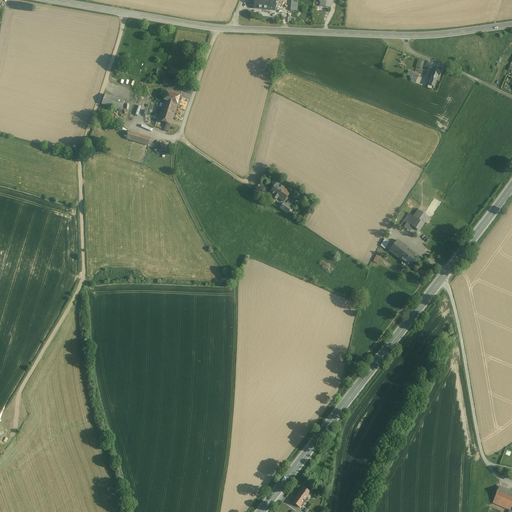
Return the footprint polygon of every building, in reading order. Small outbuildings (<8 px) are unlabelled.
[(255,0),(254,9),(275,11),(276,0),(290,0),(291,11),(297,12),(297,0),(255,0)] [(166,70),(159,67),(157,74),(164,76),(166,70)] [(441,71),(433,68),(430,76),(433,77),(430,84),(435,86),(441,71)] [(419,73),(407,69),(404,76),(416,82),(419,73)] [(182,95),(168,90),(159,120),(167,122),(165,129),(171,131),(182,95)] [(125,99),(107,93),(103,104),(122,110),(125,99)] [(152,137),(130,130),(127,139),(149,145),(152,137)] [(286,201),(292,192),(279,181),(272,191),(286,201)] [(288,203),(285,202),(281,208),(289,213),(295,204),(290,200),(288,203)] [(432,218),(419,208),(414,215),(408,212),(398,227),(409,235),(414,226),(421,230),(426,222),(429,224),(432,218)] [(419,254),(399,239),(389,251),(411,266),(419,254)] [(301,486),(290,503),(299,509),(310,492),(301,486)] [(511,507),(511,493),(499,488),(493,504),(510,511),(511,507)]
